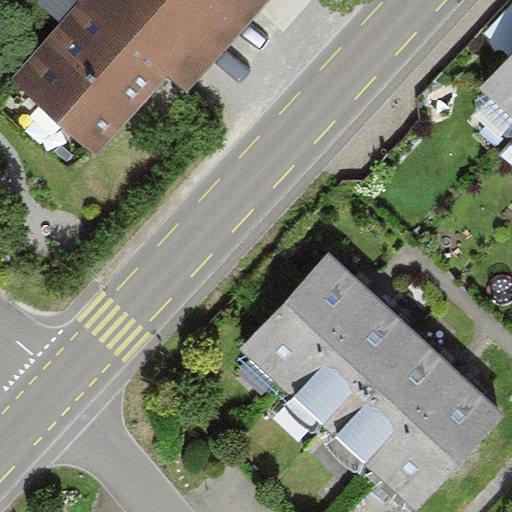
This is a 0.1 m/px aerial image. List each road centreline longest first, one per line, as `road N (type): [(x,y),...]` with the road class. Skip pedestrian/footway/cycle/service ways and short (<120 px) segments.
road 1 (secondary): [(57,386),(418,0)]
road 2 (residential): [(162,511),(57,386)]
